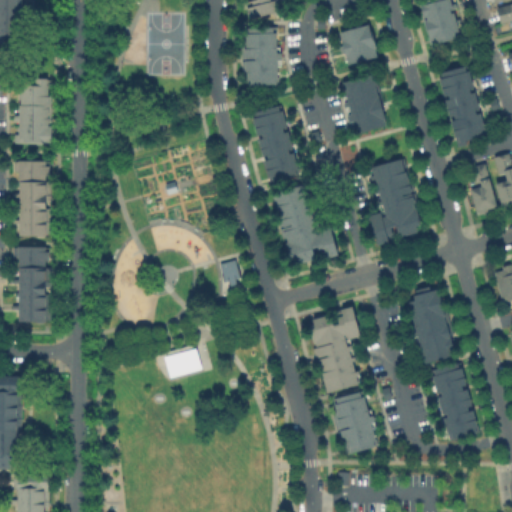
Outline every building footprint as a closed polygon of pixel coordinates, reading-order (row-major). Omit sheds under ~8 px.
[(0,0),(0,30),(11,31),(11,0),(0,0)] [(244,0),(245,2),(244,2),(247,17),(277,9),(274,0),(244,0)] [(423,0),(451,0),(460,35),(433,42),(423,0)] [(498,6),(511,2),(511,16),(501,19),(498,6)] [(336,28),(343,62),(376,55),(369,21),(336,28)] [(276,24),(241,25),(243,84),(277,83),(276,24)] [(441,73),(472,65),(489,132),(457,140),(441,73)] [(342,79),(374,69),(389,122),(358,131),(342,79)] [(49,141),(49,76),(16,76),(16,141),(49,141)] [(297,174),(280,102),(250,109),(266,181),(297,174)] [(511,152),(511,155),(511,201),(503,204),(497,181),(502,179),(495,156),(511,152)] [(371,165),(402,156),(420,225),(389,233),(371,165)] [(48,158),(16,158),(15,233),(48,233),(48,158)] [(478,214),(471,186),(475,185),(470,167),(486,162),(499,208),(478,214)] [(173,180),(175,190),(166,192),(163,182),(173,180)] [(286,263),(336,253),(330,221),(313,224),(305,183),(272,189),(286,263)] [(48,243),(15,243),(16,319),(48,319),(48,243)] [(235,281),(228,283),(227,278),(223,279),(218,262),(233,258),(237,275),(233,276),(235,281)] [(495,272),(511,267),(511,299),(503,302),(495,272)] [(455,353),(437,280),(410,287),(413,296),(404,298),(419,362),(455,353)] [(323,390),(360,382),(349,335),(359,333),(352,305),(306,315),(323,390)] [(169,376),(163,356),(195,347),(200,367),(169,376)] [(445,438),(477,431),(460,359),(428,366),(445,438)] [(19,373),(0,373),(0,467),(19,467),(19,373)] [(330,395),(341,451),(376,444),(365,388),(330,395)] [(14,511),(46,511),(47,472),(14,472),(14,511)]
